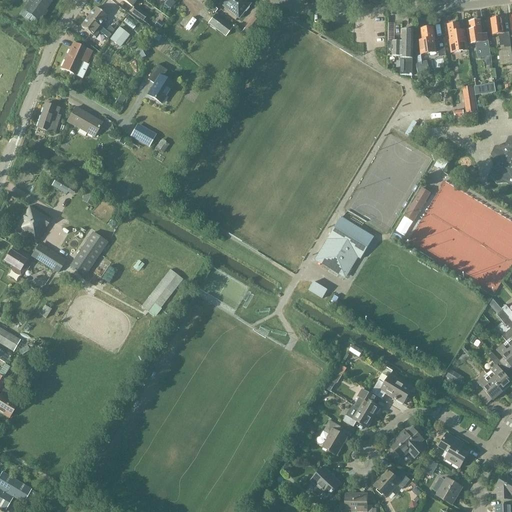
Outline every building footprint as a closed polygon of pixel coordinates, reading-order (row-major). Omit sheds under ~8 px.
[(52,0),(31,0),(30,2),(28,1),(22,10),(39,22),(46,12),(45,11),(52,0)] [(242,0),(223,0),(221,3),(238,17),(242,12),(245,11),(247,8),(247,6),(248,4),(242,0)] [(142,21),(146,16),(134,7),(130,13),(142,21)] [(95,8),(87,17),(99,26),(106,17),(95,8)] [(225,37),(231,29),(213,15),(207,24),(225,37)] [(91,36),(99,26),(87,17),(80,27),(91,36)] [(258,23),(252,18),(244,28),(251,33),(258,23)] [(511,64),(511,59),(510,45),(508,33),(504,34),(501,18),(490,19),(493,35),(498,35),(500,47),(500,49),(497,49),(500,66),(511,64)] [(469,23),(470,30),(466,30),(468,46),(475,44),(477,58),(490,57),(487,36),(482,37),(480,21),(469,23)] [(197,23),(192,29),(196,33),(202,27),(197,23)] [(447,26),(450,40),(448,41),(450,54),(468,51),(466,39),(461,40),(459,24),(447,26)] [(109,26),(105,31),(110,35),(113,30),(109,26)] [(422,29),(421,29),(422,40),(418,41),(420,56),(430,54),(430,59),(439,58),(446,57),(443,39),(434,40),(433,28),(428,28),(427,27),(422,27),(422,29)] [(128,36),(119,28),(115,34),(110,40),(119,47),(128,36)] [(110,35),(105,31),(101,36),(106,39),(106,40),(107,38),(110,35)] [(413,31),(402,31),(401,31),(401,42),(387,42),(387,57),(400,57),(400,76),(412,76),(413,31)] [(73,44),(61,69),(75,76),(82,79),(88,65),(86,64),(92,52),(73,44)] [(428,62),(416,65),(419,76),(430,73),(428,62)] [(161,104),(173,85),(162,78),(166,71),(156,65),(147,80),(154,84),(147,96),(161,104)] [(473,84),(474,94),(493,92),(493,82),(473,84)] [(476,112),(472,87),(462,89),(466,113),(476,112)] [(37,128),(53,134),(59,117),(52,115),(54,109),(44,106),(37,128)] [(66,122),(93,138),(102,123),(75,108),(66,122)] [(154,137),(136,127),(130,137),(148,147),(154,137)] [(511,140),(494,142),(498,184),(511,183),(511,140)] [(167,146),(160,141),(154,149),(162,155),(167,146)] [(48,193),(65,203),(66,203),(69,198),(79,204),(84,195),(61,181),(60,184),(55,181),(48,193)] [(430,194),(421,189),(404,217),(413,222),(430,194)] [(50,220),(29,207),(14,231),(35,244),(50,220)] [(329,240),(316,262),(345,279),(358,258),(360,260),(374,237),(364,231),(341,218),(327,239),(329,240)] [(92,233),(68,267),(84,277),(107,243),(92,233)] [(38,246),(36,249),(31,257),(55,272),(62,261),(38,246)] [(30,264),(10,252),(4,262),(12,267),(10,270),(20,276),(24,270),(26,271),(30,264)] [(141,269),(147,262),(141,257),(135,265),(141,269)] [(182,280),(176,275),(169,270),(140,307),(153,317),(182,280)] [(322,299),(323,298),(327,291),(313,282),(309,290),(308,291),(322,299)] [(51,309),(44,305),(38,315),(45,319),(51,309)] [(511,313),(505,306),(501,310),(502,311),(511,322),(511,313)] [(511,322),(502,311),(496,316),(506,326),(507,326),(511,331),(511,337),(506,343),(511,348),(511,349),(511,322)] [(0,328),(0,344),(13,352),(20,340),(0,328)] [(23,340),(18,347),(28,353),(33,346),(23,340)] [(506,343),(496,351),(501,356),(497,359),(499,362),(504,368),(507,371),(511,368),(511,349),(511,348),(506,343)] [(511,384),(501,371),(504,368),(499,362),(497,359),(492,353),(488,357),(493,363),(496,367),(486,375),(503,393),(511,384)] [(344,362),(338,372),(344,376),(350,365),(344,362)] [(457,376),(449,371),(444,379),(452,383),(457,376)] [(378,381),(371,393),(382,400),(385,394),(403,404),(412,389),(390,375),(384,384),(378,381)] [(493,401),(503,393),(486,375),(477,383),(484,391),(478,396),(486,405),(492,400),(493,401)] [(3,390),(0,393),(0,413),(8,418),(16,404),(7,399),(10,394),(3,390)] [(360,396),(354,406),(373,418),(380,408),(369,401),(372,396),(362,390),(358,395),(360,396)] [(373,418),(354,406),(352,406),(343,421),(353,427),(356,422),(367,429),(373,418)] [(323,448),(335,455),(346,438),(337,432),(340,427),(329,421),(323,431),(330,435),(323,448)] [(414,459),(424,449),(420,444),(423,441),(413,430),(407,436),(404,432),(389,445),(401,459),(408,453),(414,459)] [(457,448),(460,442),(447,433),(438,447),(449,454),(445,460),(460,468),(468,454),(457,448)] [(310,481),(316,486),(313,489),(312,492),(313,494),(315,496),(317,497),(320,496),(323,493),(327,497),(331,493),(332,494),(333,492),(340,484),(323,468),(310,481)] [(406,484),(409,481),(399,471),(394,477),(387,471),(373,486),(386,497),(397,486),(401,490),(406,484)] [(2,472),(1,473),(0,474),(0,506),(5,510),(13,497),(23,503),(23,504),(29,507),(37,493),(31,490),(31,489),(2,472)] [(511,480),(503,475),(496,487),(500,489),(498,493),(497,493),(497,500),(511,499),(511,480)] [(446,479),(436,496),(452,506),(462,488),(446,479)] [(347,495),(347,503),(339,504),(339,509),(338,511),(349,511),(350,511),(366,511),(365,511),(371,511),(372,506),(366,506),(366,495),(347,495)] [(511,511),(511,507),(511,506),(511,500),(504,500),(504,507),(496,507),(495,511),(511,511)]
